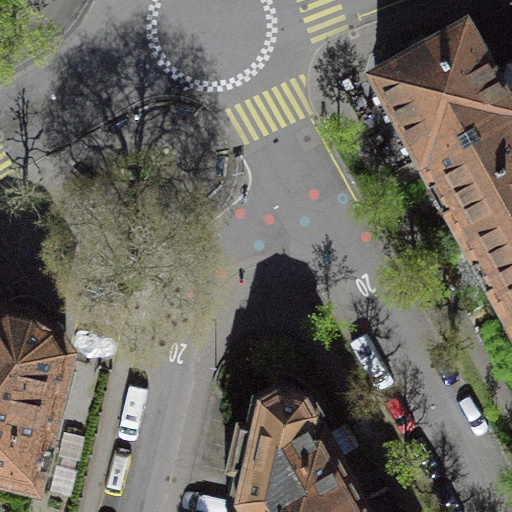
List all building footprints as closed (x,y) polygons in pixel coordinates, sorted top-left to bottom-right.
[(375,75),(422,157),(511,107),(511,2),(438,43),(434,36),(424,34),(410,41),(409,43),(380,59),(378,67),(375,75)] [(511,107),(422,157),(444,197),(465,236),(511,209),(511,107)] [(511,209),(465,236),(486,274),(508,314),(511,311),(511,209)] [(0,476),(33,484),(66,354),(40,314),(23,324),(13,309),(0,317),(0,476)] [(341,511),(359,502),(338,463),(321,433),(317,435),(313,429),(316,415),(306,397),(277,389),(259,399),(256,412),(252,430),(241,428),(232,468),(243,470),(235,502),(241,511),(341,511)] [(364,511),(359,502),(341,511),(364,511)]
